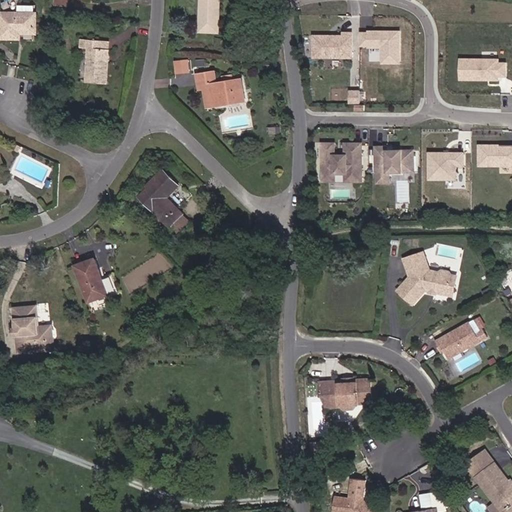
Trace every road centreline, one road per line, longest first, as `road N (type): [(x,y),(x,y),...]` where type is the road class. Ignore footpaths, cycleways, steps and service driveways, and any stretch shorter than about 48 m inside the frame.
road 1 (unclassified): [(298,222),(266,210),(185,136),(140,113)]
road 2 (residential): [(288,337),(393,356),(422,381),(444,419)]
road 3 (unclassified): [(288,337),(307,511)]
road 4 (residential): [(431,112),(428,28),(413,10),(382,0)]
road 5 (residential): [(0,239),(74,218),(111,171)]
road 6 (residential): [(299,124),(408,124),(431,112)]
road 7 (residential): [(111,171),(16,120),(10,100)]
road 8 (unclassified): [(285,1),(299,124)]
